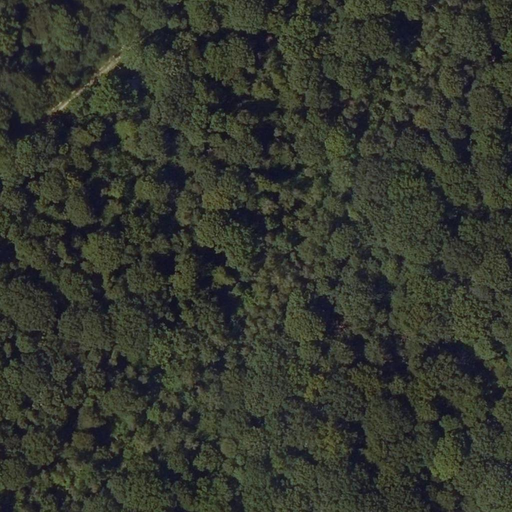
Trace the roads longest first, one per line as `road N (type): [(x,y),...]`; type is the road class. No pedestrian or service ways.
road 1 (track): [(182,511),(511,387)]
road 2 (track): [(0,161),(181,0)]
